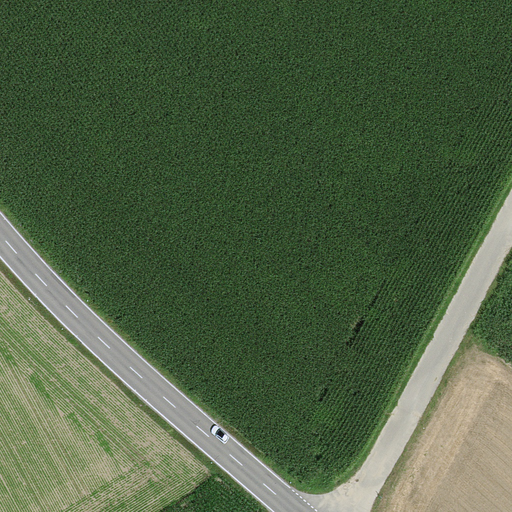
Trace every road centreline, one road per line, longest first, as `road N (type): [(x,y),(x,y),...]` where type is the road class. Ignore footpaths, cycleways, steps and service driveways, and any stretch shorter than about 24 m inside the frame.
road 1 (secondary): [(0,234),(181,416),(293,511)]
road 2 (track): [(345,511),(511,208)]
